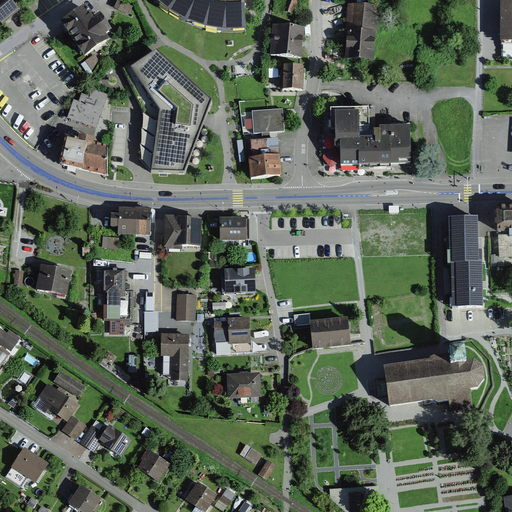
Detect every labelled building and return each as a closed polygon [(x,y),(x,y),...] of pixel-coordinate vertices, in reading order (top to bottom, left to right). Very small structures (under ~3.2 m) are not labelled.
[(0,0),(0,22),(3,26),(10,19),(18,12),(6,0),(0,0)] [(117,8),(130,14),(134,7),(121,0),(117,8)] [(150,0),(151,1),(177,20),(202,30),(234,33),(247,32),(243,0),(150,0)] [(294,17),(299,1),(296,0),(283,0),(279,12),(294,17)] [(511,4),(501,5),(501,46),(511,46),(511,4)] [(95,5),(58,27),(83,60),(116,43),(95,5)] [(375,33),(377,9),(349,8),(347,30),(375,33)] [(304,31),(272,29),(271,57),(303,58),(304,31)] [(347,30),(346,60),(373,63),(375,33),(347,30)] [(415,35),(388,33),(386,53),(414,57),(415,35)] [(97,53),(83,62),(88,71),(102,62),(97,53)] [(157,53),(131,70),(160,113),(152,173),(184,174),(212,102),(157,53)] [(389,58),(391,82),(419,82),(419,59),(389,58)] [(302,67),(283,67),(282,90),(301,92),(302,67)] [(97,132),(108,96),(80,88),(63,118),(97,132)] [(283,110),(251,113),(253,134),(285,134),(283,110)] [(374,111),(329,111),(330,168),(411,167),(410,131),(374,131),(374,111)] [(107,148),(68,136),(63,166),(106,179),(107,148)] [(278,140),(248,142),(249,159),(251,180),(281,178),(278,140)] [(511,210),(494,211),(495,235),(511,234),(511,210)] [(150,240),(152,214),(119,212),(118,219),(113,219),(112,231),(120,232),(119,238),(150,240)] [(201,248),(201,221),(166,220),(165,248),(201,248)] [(478,220),(448,220),(452,309),(481,307),(478,220)] [(249,240),(249,221),(222,222),(223,241),(249,240)] [(72,273),(42,269),(38,293),(68,298),(72,273)] [(123,293),(123,274),(101,271),(102,295),(107,294),(106,320),(111,321),(111,335),(123,335),(124,322),(120,321),(120,293),(123,293)] [(255,294),(255,271),(225,271),(225,294),(255,294)] [(23,289),(25,273),(15,272),(13,288),(23,289)] [(147,310),(156,310),(156,292),(147,292),(147,310)] [(196,322),(198,297),(179,296),(178,321),(196,322)] [(159,332),(160,312),(146,311),(146,332),(159,332)] [(349,339),(347,320),(308,324),(311,352),(350,348),(349,339)] [(251,347),(249,321),(214,323),(214,340),(228,341),(228,347),(251,347)] [(189,380),(188,337),(160,337),(159,358),(172,359),(173,380),(189,380)] [(0,368),(10,355),(0,348),(0,368)] [(482,358),(381,369),(386,409),(445,404),(446,415),(474,412),(470,392),(485,384),(482,358)] [(85,389),(61,374),(54,384),(79,399),(85,389)] [(261,400),(261,374),(227,376),(227,400),(261,400)] [(7,389),(14,395),(22,385),(15,380),(7,389)] [(66,424),(78,407),(48,387),(40,399),(46,403),(42,408),(66,424)] [(85,428),(73,419),(63,433),(70,438),(75,442),(85,428)] [(103,432),(94,426),(80,445),(88,450),(95,455),(102,446),(121,458),(133,442),(107,426),(103,432)] [(50,464),(24,448),(11,467),(37,485),(50,464)] [(247,457),(258,463),(263,454),(252,448),(247,457)] [(171,465),(148,451),(137,471),(158,484),(171,465)] [(269,479),(277,465),(269,460),(261,475),(269,479)] [(206,511),(217,497),(199,485),(186,505),(197,511),(206,511)] [(93,511),(101,501),(79,487),(68,505),(77,511),(93,511)] [(379,511),(378,490),(339,492),(331,493),(332,506),(339,511),(379,511)]
